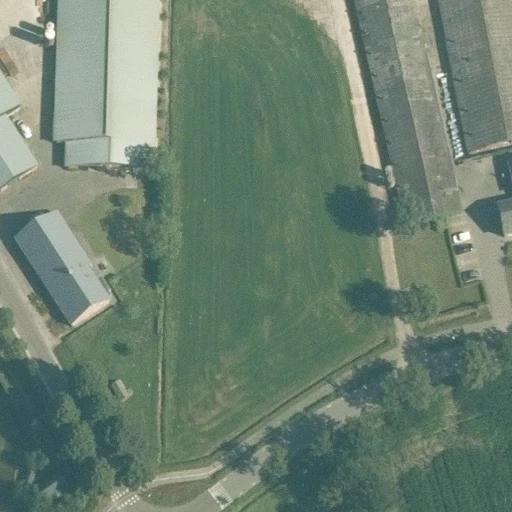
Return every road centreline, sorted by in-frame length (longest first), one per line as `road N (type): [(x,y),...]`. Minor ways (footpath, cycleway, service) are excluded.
road 1 (tertiary): [(511,346),(377,394),(305,434),(200,511)]
road 2 (unclassified): [(130,511),(0,293)]
